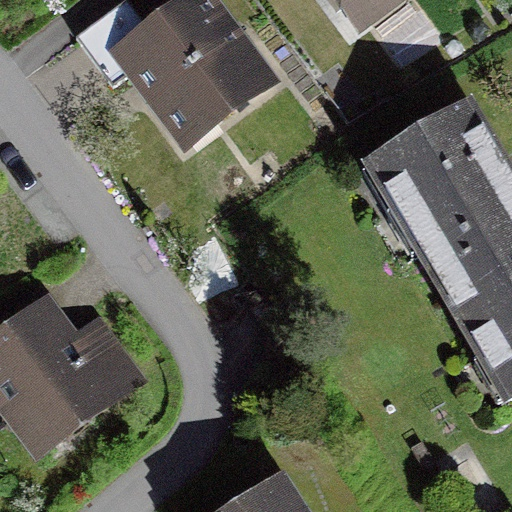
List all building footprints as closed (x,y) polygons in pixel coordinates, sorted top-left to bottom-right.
[(281,99),(206,0),(201,0),(115,65),(190,166),(281,99)] [(430,0),(317,0),(360,55),(430,0)] [(511,407),(511,170),(482,118),(377,178),(510,408),(511,407)] [(124,405),(54,310),(0,349),(0,403),(44,463),(124,405)] [(310,511),(293,486),(253,511),(310,511)]
